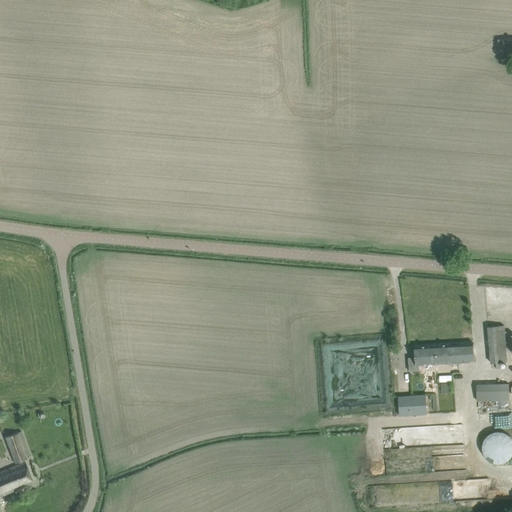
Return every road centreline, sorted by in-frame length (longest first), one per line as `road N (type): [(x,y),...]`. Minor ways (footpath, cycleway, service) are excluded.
road 1 (unclassified): [(511,271),(60,234)]
road 2 (unclassified): [(87,511),(94,462),(60,234)]
